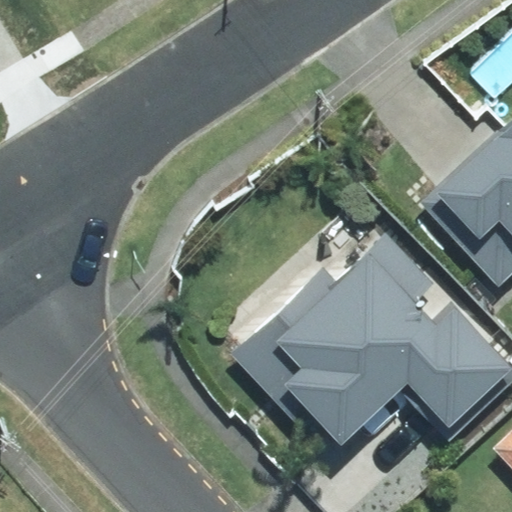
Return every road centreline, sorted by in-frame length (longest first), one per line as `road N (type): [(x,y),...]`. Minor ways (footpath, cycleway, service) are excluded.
road 1 (residential): [(0,221),(72,180),(311,0)]
road 2 (residential): [(0,279),(42,344),(185,511)]
